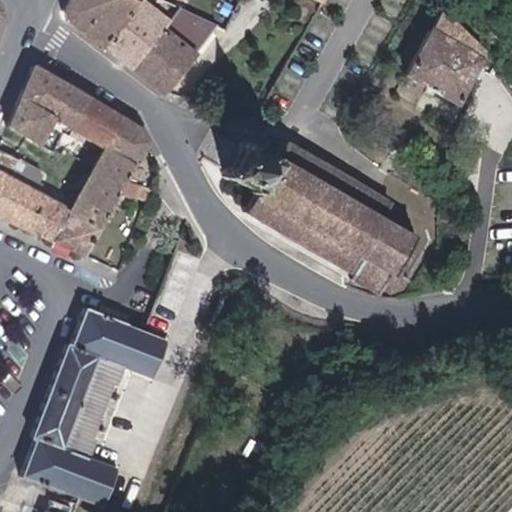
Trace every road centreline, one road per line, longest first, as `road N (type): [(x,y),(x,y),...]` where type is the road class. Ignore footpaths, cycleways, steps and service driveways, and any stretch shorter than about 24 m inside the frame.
road 1 (residential): [(511,308),(440,316),(350,307),(243,253),(213,228),(162,114),(32,25)]
road 2 (unknown): [(133,495),(228,240)]
